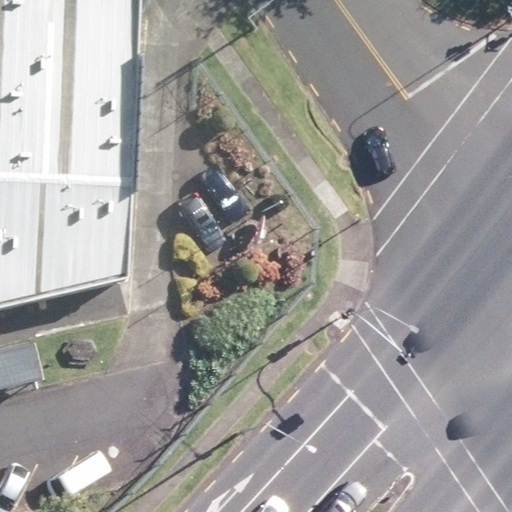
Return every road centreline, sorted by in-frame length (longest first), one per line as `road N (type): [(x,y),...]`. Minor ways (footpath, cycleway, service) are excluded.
road 1 (primary): [(262,511),(501,245)]
road 2 (residential): [(340,0),(501,245)]
